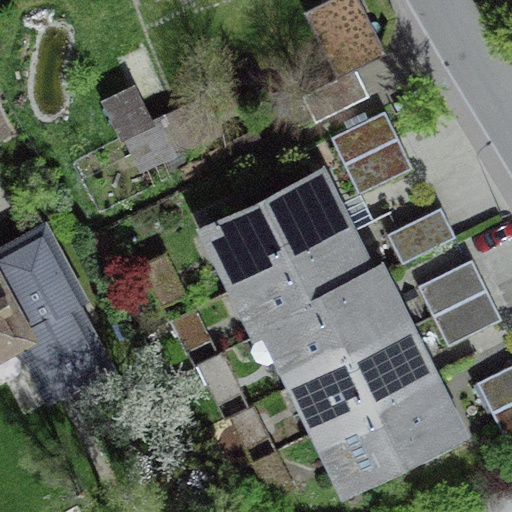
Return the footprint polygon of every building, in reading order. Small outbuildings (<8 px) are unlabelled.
[(159,0),(165,10),(187,0),(159,0)] [(318,0),(303,7),(336,75),(387,51),(363,0),(318,0)] [(354,83),(304,108),(317,134),(367,109),(354,83)] [(136,100),(100,117),(126,171),(162,154),(136,100)] [(387,124),(336,149),(348,174),(400,150),(387,124)] [(400,150),(348,174),(363,204),(414,179),(400,150)] [(229,297),(355,234),(326,176),(200,239),(229,297)] [(443,220),(390,246),(406,276),(458,250),(443,220)] [(378,282),(355,234),(229,297),(252,345),(265,338),(378,282)] [(472,271),(420,297),(437,327),(487,301),(472,271)] [(388,277),(378,282),(265,338),(293,393),(416,332),(388,277)] [(0,280),(0,366),(36,347),(0,280)] [(437,327),(453,358),(503,331),(487,301),(437,327)] [(440,379),(416,332),(293,393),(317,441),(440,379)] [(511,378),(481,395),(496,424),(511,415),(511,378)] [(470,440),(440,379),(317,441),(347,501),(470,440)]
